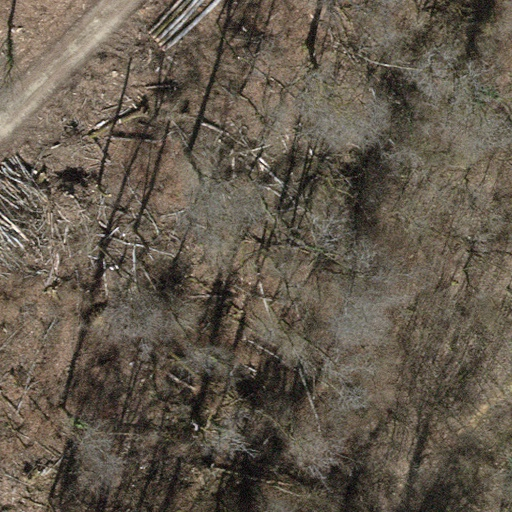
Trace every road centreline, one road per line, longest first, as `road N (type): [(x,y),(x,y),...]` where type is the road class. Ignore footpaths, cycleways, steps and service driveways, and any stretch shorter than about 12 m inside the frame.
road 1 (track): [(0,119),(124,0)]
road 2 (track): [(511,423),(421,511)]
